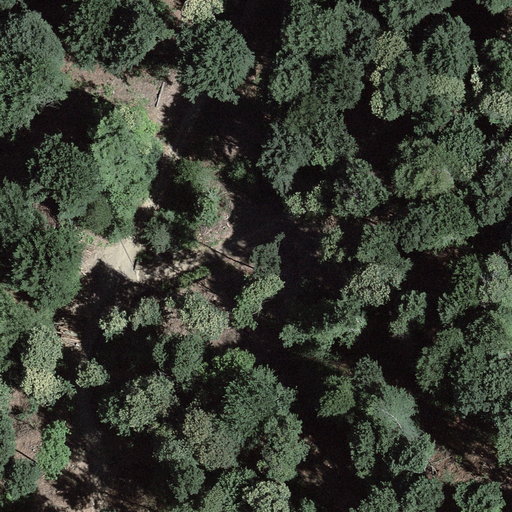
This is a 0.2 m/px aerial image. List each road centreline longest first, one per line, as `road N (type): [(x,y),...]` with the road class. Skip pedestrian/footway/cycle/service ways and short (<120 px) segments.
road 1 (track): [(251,0),(88,348),(81,374),(97,481),(91,511)]
road 2 (track): [(119,289),(213,259),(307,206),(394,122),(477,67),(511,31)]
